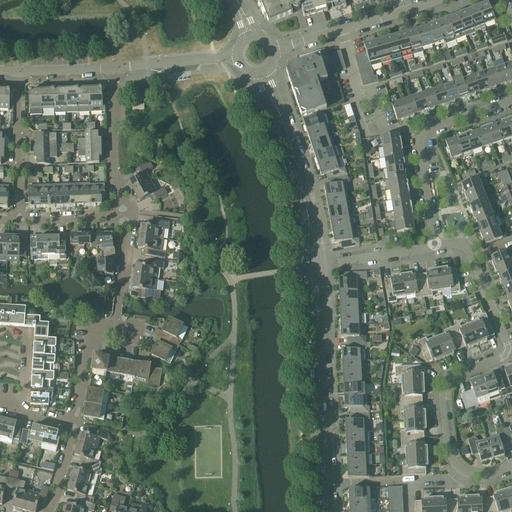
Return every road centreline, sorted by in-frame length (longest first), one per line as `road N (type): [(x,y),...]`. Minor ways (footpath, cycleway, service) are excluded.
road 1 (unclassified): [(327,511),(318,333)]
road 2 (residential): [(502,358),(454,374),(441,392),(449,458),(467,475)]
road 3 (residential): [(434,247),(456,243),(472,256),(506,345),(502,358)]
road 4 (residential): [(122,215),(114,67)]
road 5 (residential): [(19,219),(22,73)]
road 6 (residential): [(419,135),(381,128),(340,30)]
road 7 (residential): [(237,56),(114,67)]
